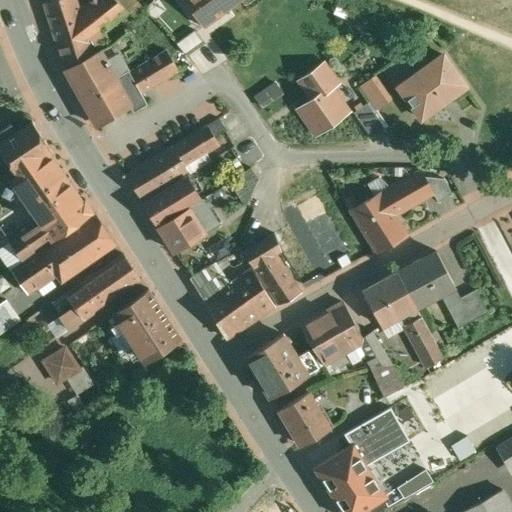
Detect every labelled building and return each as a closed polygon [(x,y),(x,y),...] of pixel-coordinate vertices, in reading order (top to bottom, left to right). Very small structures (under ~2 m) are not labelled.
[(76,0),(52,0),(43,3),(64,68),(111,44),(104,32),(86,4),(80,10),(76,0)] [(128,12),(117,0),(91,0),(86,4),(104,32),(128,12)] [(245,0),(172,0),(197,37),(248,3),(245,0)] [(111,44),(64,68),(98,127),(131,106),(115,78),(129,70),(120,55),(138,44),(125,28),(111,40),(113,43),(111,44)] [(131,73),(141,91),(178,69),(168,51),(131,73)] [(420,119),(465,86),(442,54),(397,87),(420,119)] [(322,62),(298,80),(311,98),(297,108),(315,135),(348,112),(331,88),(337,83),(322,62)] [(131,73),(129,70),(115,78),(131,106),(134,111),(147,103),(141,91),(131,73)] [(376,110),(395,99),(379,74),(361,85),(376,110)] [(356,112),(373,138),(386,128),(370,103),(356,112)] [(50,153),(53,152),(33,121),(17,131),(12,124),(0,131),(5,139),(0,142),(0,149),(6,159),(0,163),(0,180),(14,171),(17,175),(9,180),(38,221),(51,240),(94,211),(85,199),(83,200),(50,153)] [(208,125),(127,174),(127,175),(127,176),(143,202),(175,182),(173,179),(188,170),(185,165),(219,144),(208,125)] [(251,168),(229,182),(230,183),(228,185),(233,192),(235,191),(245,206),(246,205),(259,179),(251,168)] [(421,171),(380,195),(395,216),(434,194),(436,193),(425,177),(421,171)] [(175,182),(143,202),(158,226),(189,207),(199,201),(185,176),(175,182)] [(444,179),(425,177),(436,193),(434,194),(438,203),(453,195),(444,179)] [(321,194),(298,207),(331,264),(353,252),(321,194)] [(380,195),(360,206),(359,207),(350,211),(377,253),(408,236),(396,218),(395,216),(380,195)] [(354,196),(345,201),(350,211),(359,207),(354,196)] [(218,226),(202,199),(199,201),(189,207),(205,233),(218,226)] [(189,207),(158,226),(175,252),(205,233),(189,207)] [(95,213),(43,249),(42,247),(23,260),(24,261),(12,270),(28,293),(56,274),(61,282),(117,244),(95,213)] [(38,221),(9,242),(23,260),(42,247),(51,240),(38,221)] [(275,233),(244,252),(266,284),(278,304),(301,292),(275,253),(281,249),(279,242),(275,233)] [(437,251),(398,272),(417,307),(441,295),(455,287),(437,251)] [(124,254),(66,295),(74,306),(60,315),(70,328),(141,278),(124,254)] [(230,283),(224,276),(216,263),(191,278),(205,301),(226,338),(275,306),(253,268),(229,290),(226,287),(230,283)] [(398,272),(363,291),(382,326),(399,317),(417,307),(398,272)] [(476,289),(461,297),(455,287),(441,295),(459,328),(488,312),(476,289)] [(149,288),(113,314),(143,362),(180,336),(149,288)] [(343,302),(300,326),(324,364),(328,361),(333,370),(351,360),(346,351),(358,344),(364,341),(362,337),(343,302)] [(444,357),(417,307),(399,317),(427,367),(444,357)] [(391,364),(372,331),(362,337),(364,341),(358,344),(371,365),(391,364)] [(283,334),(245,357),(270,397),(307,375),(296,356),(283,334)] [(65,348),(49,358),(46,364),(57,382),(79,369),(65,348)] [(319,368),(308,350),(296,356),(307,375),(319,368)] [(391,364),(371,365),(370,366),(384,397),(402,388),(391,364)] [(321,415),(307,392),(278,409),(301,446),(333,427),(325,413),(321,415)] [(391,407),(344,434),(351,445),(353,444),(362,458),(406,433),(391,407)] [(511,440),(498,448),(506,461),(511,457),(511,440)] [(351,445),(315,469),(343,511),(361,511),(387,495),(369,468),(362,458),(353,444),(351,445)] [(511,511),(511,505),(503,489),(462,511),(511,511)]
